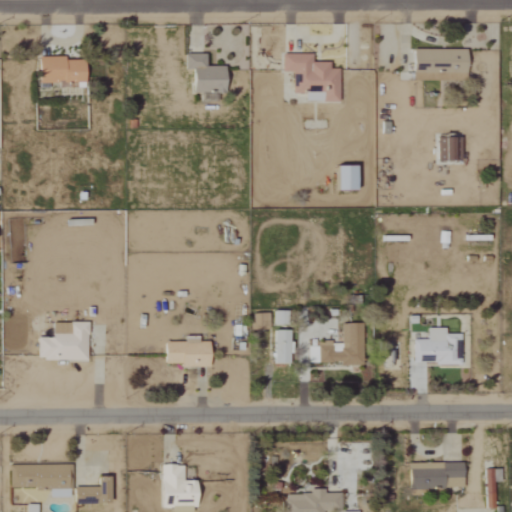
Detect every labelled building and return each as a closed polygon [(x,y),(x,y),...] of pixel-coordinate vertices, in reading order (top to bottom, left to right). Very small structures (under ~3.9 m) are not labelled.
[(462,81),(463,50),(410,49),(410,80),(462,81)] [(188,92),(221,92),(221,66),(203,66),(203,54),(182,54),(181,70),(188,70),(188,92)] [(335,101),(335,68),(325,68),(325,62),(309,62),(308,54),(278,54),(278,72),(289,72),(289,93),(318,93),(318,102),(335,101)] [(81,83),(80,57),(35,59),(36,84),(81,83)] [(433,161),(457,161),(457,138),(434,137),(433,161)] [(330,190),(350,190),(350,165),(331,165),(330,190)] [(84,360),(84,322),(66,322),(66,336),(34,336),(34,360),(84,360)] [(337,324),(337,351),(329,351),(329,342),(315,342),(315,363),(337,363),(338,366),(359,366),(358,324),(337,324)] [(458,335),(442,335),(442,329),(424,329),(424,340),(410,340),(410,364),(457,364),(458,335)] [(270,364),(285,364),(285,331),(271,330),(270,364)] [(160,341),(160,364),(177,364),(177,367),(204,367),(204,341),(160,341)] [(382,343),(381,364),(404,365),(405,344),(382,343)] [(314,363),(314,347),(304,347),(303,363),(314,363)] [(460,463),(405,464),(406,489),(460,488),(460,463)] [(68,465),(8,465),(8,488),(47,489),(46,498),(68,498),(68,465)] [(180,481),(179,465),(156,465),(157,505),(167,505),(167,511),(191,511),(191,481),(180,481)] [(487,509),(493,508),(493,482),(498,482),(498,469),(486,469),(487,509)] [(93,487),(70,488),(71,505),(106,504),(106,477),(93,477),(93,487)] [(339,493),(323,494),(323,489),(308,490),(308,494),(284,494),(283,511),(321,511),(339,510),(339,493)]
